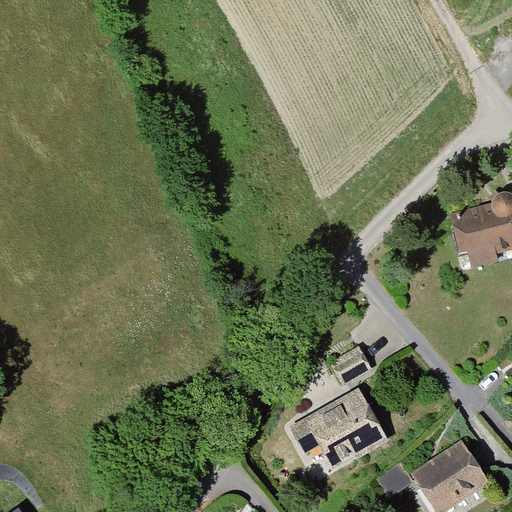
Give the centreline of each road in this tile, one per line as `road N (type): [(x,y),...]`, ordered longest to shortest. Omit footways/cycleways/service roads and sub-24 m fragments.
road 1 (residential): [(504,107),(355,255),(252,419),(224,485)]
road 2 (track): [(437,0),(511,112)]
